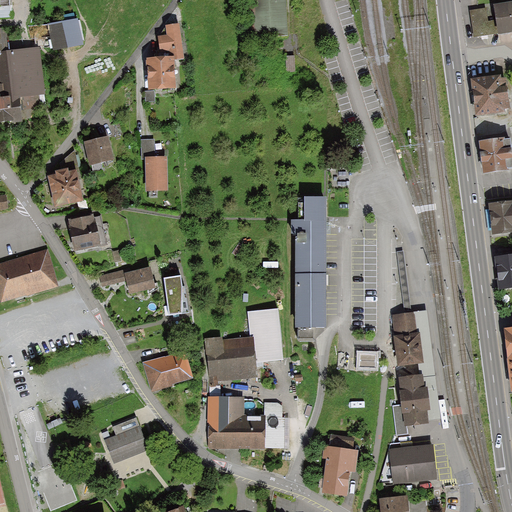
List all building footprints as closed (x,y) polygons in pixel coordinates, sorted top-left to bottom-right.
[(0,0),(0,18),(11,18),(10,0),(0,0)] [(288,37),(286,0),(250,0),(251,5),(246,5),(247,39),(288,37)] [(511,35),(511,4),(494,8),(496,21),(498,34),(499,37),(511,35)] [(474,38),(498,34),(496,21),(488,22),(486,9),(470,11),(474,38)] [(78,19),(48,26),(53,52),(84,46),(78,19)] [(185,60),(180,26),(166,27),(167,37),(158,38),(161,60),(175,59),(175,62),(185,60)] [(1,52),(10,51),(7,28),(0,28),(0,56),(1,54),(1,52)] [(20,98),(46,94),(40,47),(10,51),(1,52),(1,54),(0,56),(0,83),(3,83),(5,97),(11,96),(12,108),(21,107),(20,98)] [(287,73),(296,73),(295,56),(286,57),(287,73)] [(155,92),(176,91),(175,62),(175,59),(161,60),(147,60),(148,92),(155,92)] [(476,119),(506,115),(505,112),(511,112),(507,79),(502,80),(501,77),(471,82),(476,119)] [(0,122),(12,121),(12,123),(23,122),(21,107),(12,108),(11,96),(5,97),(3,83),(0,83),(0,122)] [(146,103),(156,103),(155,92),(148,92),(145,93),(146,103)] [(483,173),(509,170),(509,168),(511,167),(511,146),(511,138),(505,139),(505,137),(479,140),(483,173)] [(90,167),(115,162),(109,139),(85,144),(90,167)] [(155,140),(141,140),(141,161),(145,161),(145,159),(156,158),(155,140)] [(82,180),(75,151),(60,164),(62,172),(68,171),(69,174),(77,172),(79,180),(82,180)] [(168,193),(168,158),(156,158),(145,159),(145,161),(146,193),(168,193)] [(79,180),(77,172),(69,174),(68,171),(62,172),(55,174),(55,176),(48,178),(55,210),(84,204),(79,180)] [(6,195),(0,196),(0,210),(9,209),(6,195)] [(511,199),(487,202),(491,234),(511,231),(511,199)] [(296,236),(296,277),(327,277),(327,200),(305,200),(305,223),(292,223),(291,236),(296,236)] [(68,222),(74,253),(101,248),(101,247),(108,246),(102,216),(94,218),(93,216),(68,222)] [(47,250),(0,264),(0,303),(0,304),(58,287),(47,250)] [(404,251),(397,252),(405,314),(412,314),(404,251)] [(511,253),(493,256),(497,289),(511,287),(511,253)] [(127,282),(125,275),(131,274),(130,269),(100,276),(103,288),(127,282)] [(130,296),(156,290),(151,269),(131,274),(125,275),(127,282),(130,296)] [(296,277),(296,331),(327,331),(327,277),(296,277)] [(181,278),(164,280),(169,317),(189,314),(185,288),(183,288),(181,278)] [(279,311),(248,313),(251,339),(255,338),(257,364),(284,362),(279,311)] [(428,413),(429,422),(441,421),(427,312),(416,313),(418,334),(421,333),(425,365),(415,367),(416,377),(424,376),(425,389),(428,389),(431,405),(432,413),(428,413)] [(394,338),(398,369),(415,367),(425,365),(421,333),(418,334),(416,313),(412,314),(405,314),(392,316),(395,338),(394,338)] [(217,383),(258,379),(257,364),(255,338),(251,339),(223,340),(223,338),(205,340),(210,377),(217,377),(217,383)] [(186,352),(144,364),(152,393),(173,387),(173,386),(194,380),(186,352)] [(360,368),(376,369),(376,356),(360,355),(360,368)] [(416,377),(399,379),(401,393),(400,393),(401,406),(393,407),(397,436),(408,435),(407,428),(430,425),(429,422),(428,413),(432,413),(431,405),(428,389),(425,389),(424,376),(416,377)] [(218,386),(210,387),(210,398),(221,398),(220,386),(218,386)] [(208,450),(266,451),(266,449),(285,449),(285,419),(283,419),(283,407),(279,404),(265,404),(265,417),(261,417),(261,419),(244,419),(245,399),(221,398),(210,398),(209,398),(208,450)] [(114,465),(150,451),(137,418),(113,428),(116,436),(105,441),(114,465)] [(330,449),(325,448),(324,460),(327,460),(323,494),(347,497),(350,474),(357,475),(360,452),(354,451),(356,438),(332,435),(330,449)] [(390,450),(394,486),(438,482),(435,446),(390,450)] [(409,511),(408,498),(380,501),(381,511),(409,511)]
